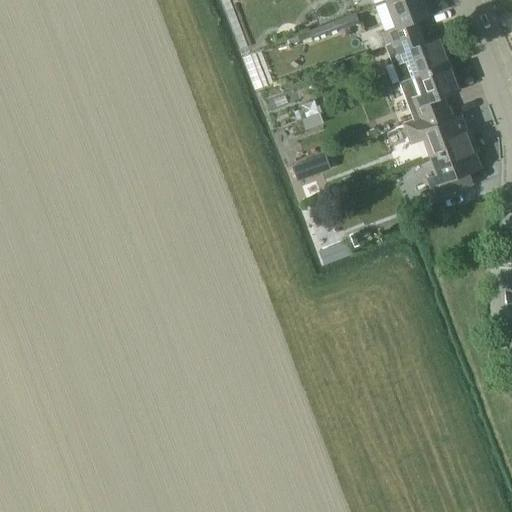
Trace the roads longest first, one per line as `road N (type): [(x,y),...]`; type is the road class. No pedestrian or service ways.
road 1 (residential): [(511,357),(498,293),(511,193)]
road 2 (residential): [(511,125),(465,0)]
